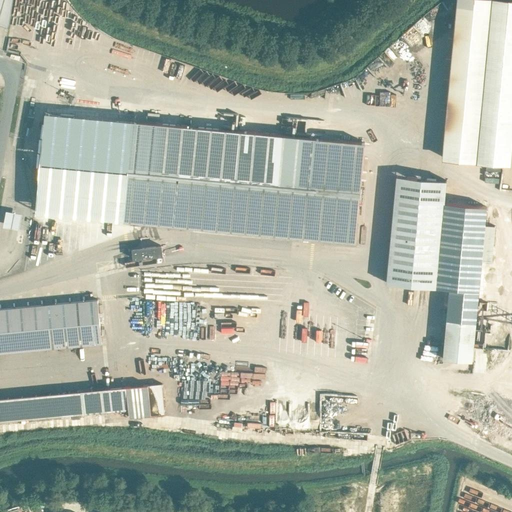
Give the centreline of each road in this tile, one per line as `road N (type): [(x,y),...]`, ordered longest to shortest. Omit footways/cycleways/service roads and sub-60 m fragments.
road 1 (unknown): [(511,191),(429,163),(446,73),(433,46),(406,42),(391,58),(385,121)]
road 2 (unknown): [(96,78),(385,121)]
road 3 (unknown): [(121,350),(230,353),(298,366),(388,399)]
road 4 (unknown): [(110,266),(205,257),(324,268),(362,262)]
road 5 (unknown): [(96,78),(69,266),(110,266)]
road 6 (unknown): [(362,262),(376,238),(385,121)]
road 7 (unknown): [(388,399),(391,336),(362,262)]
road 8 (unknown): [(388,399),(511,457)]
road 9 (unknown): [(0,364),(121,350)]
